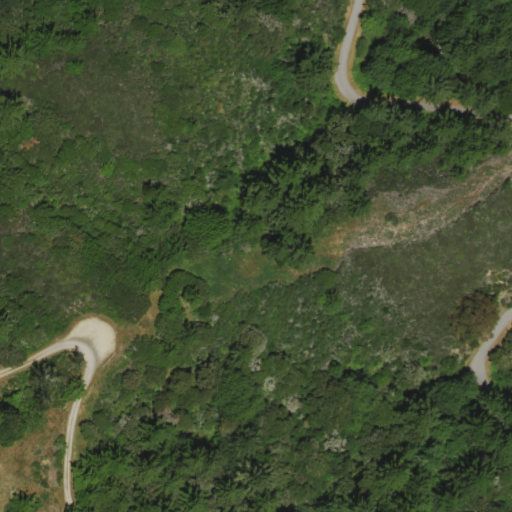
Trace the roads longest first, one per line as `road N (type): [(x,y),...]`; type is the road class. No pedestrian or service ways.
road 1 (track): [(511,391),(488,384),(480,361),(511,315),(440,103),(375,98),(341,70),(361,0)]
road 2 (track): [(0,376),(52,348),(78,343),(95,353),(96,376),(78,418),(79,511)]
